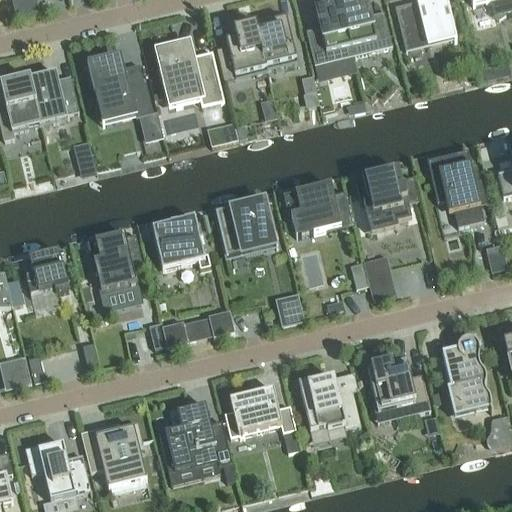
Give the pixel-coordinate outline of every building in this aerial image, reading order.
[(18,0),(24,18),(48,10),(44,0),(18,0)] [(414,0),(415,0),(417,8),(395,13),(406,57),(407,56),(429,51),(426,40),(451,34),(454,46),(456,45),(445,0),(414,0)] [(511,0),(469,0),(472,11),(490,6),(493,20),(511,15),(511,0)] [(341,10),(354,61),(392,52),(385,24),(372,27),(366,4),(341,10)] [(308,43),(314,70),(354,61),(341,10),(315,16),(321,39),(308,43)] [(250,32),(261,79),(267,77),(267,75),(297,68),(285,18),(253,26),(254,31),(250,32)] [(255,80),(261,79),(250,32),(234,36),(235,43),(226,45),(229,59),(218,62),(223,84),(254,76),(255,80)] [(187,47),(154,55),(168,114),(200,107),(201,113),(224,107),(212,58),(191,63),(187,47)] [(88,71),(97,107),(102,106),(106,122),(134,115),(136,122),(136,123),(153,119),(146,88),(126,92),(122,74),(119,64),(88,71)] [(492,71),(478,74),(481,86),(495,82),(492,71)] [(29,84),(40,131),(67,124),(66,120),(79,117),(73,94),(61,97),(56,78),(29,84)] [(313,81),(302,84),(305,99),(316,96),(313,81)] [(0,111),(0,131),(2,139),(4,146),(11,144),(11,145),(14,144),(13,138),(40,131),(29,84),(0,91),(5,110),(0,111)] [(364,106),(352,109),(354,117),(366,115),(364,106)] [(212,151),(238,145),(235,133),(209,140),(212,151)] [(88,147),(72,150),(76,167),(92,163),(88,147)] [(511,165),(511,169),(495,173),(501,197),(511,193),(511,148),(508,150),(511,165)] [(437,208),(442,207),(446,220),(454,218),(457,233),(484,227),(480,211),(477,198),(483,197),(486,209),(487,209),(481,185),(474,187),(467,156),(443,162),(445,168),(428,172),(437,208)] [(367,204),(368,207),(363,208),(371,241),(398,234),(397,229),(406,227),(411,226),(407,209),(419,207),(414,183),(402,186),(399,173),(362,182),(362,184),(354,186),(359,206),(367,204)] [(331,189),(295,198),(300,218),(291,220),(296,243),(327,235),(327,237),(329,237),(329,235),(351,229),(352,231),(353,231),(345,198),(334,201),(331,189)] [(227,259),(238,256),(239,262),(278,253),(278,252),(266,205),(215,217),(226,262),(228,261),(227,259)] [(152,233),(154,242),(162,276),(198,267),(200,275),(210,273),(207,261),(204,262),(199,242),(203,241),(202,239),(199,240),(195,223),(152,233)] [(94,266),(99,288),(102,300),(137,292),(132,271),(130,265),(141,262),(135,241),(125,243),(124,239),(95,246),(99,265),(94,266)] [(59,255),(29,263),(33,281),(26,283),(30,302),(54,296),(55,299),(69,296),(59,255)] [(386,262),(363,268),(367,281),(390,275),(386,262)] [(351,272),(356,295),(368,292),(362,268),(351,272)] [(17,286),(7,289),(13,312),(23,310),(17,286)] [(393,288),(370,294),(373,307),(396,300),(393,288)] [(283,332),(303,328),(299,314),(280,319),(283,332)] [(208,322),(213,343),(234,338),(229,317),(208,322)] [(166,352),(167,355),(188,349),(183,328),(162,333),(166,352)] [(155,355),(166,352),(162,333),(161,329),(149,332),(155,355)] [(511,340),(503,343),(504,348),(503,348),(505,359),(507,358),(511,379),(511,340)] [(485,396),(485,394),(485,391),(486,389),(486,387),(486,384),(486,382),(485,379),(483,377),(481,374),(480,373),(479,371),(479,367),(478,364),(478,362),(479,357),(479,354),(478,351),(477,349),(476,348),(474,346),(471,345),(468,345),(466,345),(463,346),(461,347),(459,349),(458,351),(458,352),(457,355),(458,360),(443,364),(453,406),(457,418),(473,414),(475,414),(490,410),(491,418),(493,417),(492,414),(490,406),(490,404),(488,400),(486,398),(485,396)] [(99,373),(93,348),(82,351),(88,375),(99,373)] [(45,386),(39,361),(28,364),(34,389),(45,386)] [(25,362),(10,366),(16,393),(31,389),(25,362)] [(430,416),(422,383),(409,386),(406,373),(404,367),(400,368),(388,371),(388,368),(386,369),(387,371),(367,376),(375,408),(372,409),(373,410),(375,410),(377,418),(396,414),(398,420),(415,416),(416,419),(430,416)] [(323,383),(298,389),(310,437),(327,432),(327,435),(344,431),(345,435),(360,431),(352,396),(338,400),(334,384),(324,386),(323,383)] [(273,394),(229,405),(232,418),(224,420),(230,444),(281,431),(282,439),(296,436),(290,412),(278,415),(273,394)] [(167,476),(168,480),(170,480),(169,476),(217,464),(219,473),(232,470),(222,428),(210,431),(205,411),(177,418),(181,435),(159,440),(164,460),(167,476)] [(511,437),(508,423),(507,421),(506,421),(499,422),(497,424),(496,434),(492,441),(492,444),(492,448),(494,451),(497,453),(500,453),(511,450),(511,437)] [(95,442),(108,495),(147,485),(139,452),(143,451),(138,429),(109,436),(110,439),(95,442)] [(366,437),(359,438),(361,447),(368,445),(366,437)] [(91,501),(92,501),(82,462),(67,465),(63,450),(51,453),(50,449),(25,455),(31,481),(43,478),(50,507),(90,497),(91,501)] [(164,460),(158,461),(162,477),(167,476),(164,460)] [(0,511),(2,511),(2,510),(13,507),(6,480),(0,481),(0,511)]
